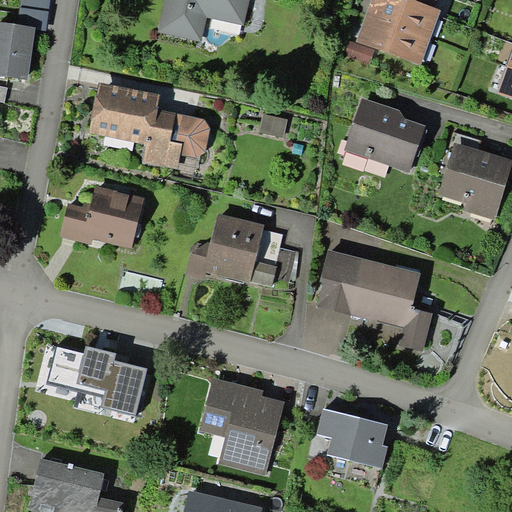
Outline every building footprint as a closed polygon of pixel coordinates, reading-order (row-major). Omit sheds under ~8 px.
[(50,0),(21,0),(18,24),(36,27),(35,29),(46,31),(50,0)] [(249,0),(164,0),(158,32),(201,42),(207,17),(244,25),(249,0)] [(413,0),(371,0),(366,14),(431,38),(442,10),(434,7),(413,0)] [(431,38),(366,14),(356,41),(421,65),(431,38)] [(18,24),(0,21),(0,75),(28,79),(35,29),(36,27),(18,24)] [(375,50),(350,41),(344,55),(370,64),(375,50)] [(511,67),(507,65),(497,93),(511,98),(511,67)] [(161,93),(100,81),(97,94),(96,93),(91,118),(92,119),(90,132),(147,144),(144,162),(178,169),(181,154),(197,157),(206,151),(210,127),(205,119),(159,109),(160,106),(158,105),(161,93)] [(409,173),(425,125),(404,118),(399,109),(362,97),(343,150),(409,173)] [(288,120),(264,114),(259,132),(283,138),(288,120)] [(511,164),(511,158),(455,141),(439,195),(467,203),(465,211),(496,220),(511,164)] [(144,197),(96,186),(90,209),(67,203),(59,237),(92,245),(93,239),(132,248),(144,197)] [(265,224),(218,212),(210,242),(208,242),(191,253),(185,273),(205,278),(207,271),(250,282),(251,281),(272,287),(274,278),(277,267),(276,266),(280,248),(284,235),(263,230),(265,224)] [(297,252),(280,248),(276,266),(277,267),(274,278),(289,282),(290,279),(297,252)] [(421,272),(328,249),(320,282),(324,282),(317,308),(403,329),(399,346),(423,352),(433,313),(412,308),(421,272)] [(299,252),(297,252),(290,279),(296,281),(299,252)] [(116,353),(86,345),(84,353),(56,346),(47,383),(104,397),(101,408),(136,416),(147,369),(115,360),(116,353)] [(263,390),(213,377),(199,430),(225,436),(217,464),(266,476),(285,401),(261,394),(263,390)] [(383,445),(388,424),(324,409),(317,434),(332,438),(328,454),(382,468),(388,446),(383,445)] [(51,461),(40,459),(28,510),(38,511),(122,511),(124,502),(99,497),(105,473),(61,463),(51,461)] [(261,511),(263,507),(190,491),(184,511),(261,511)]
